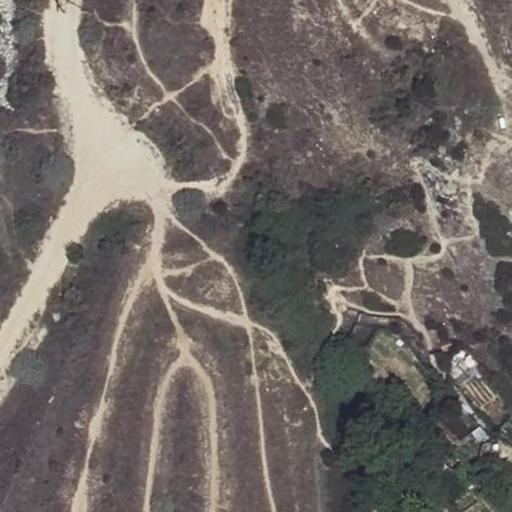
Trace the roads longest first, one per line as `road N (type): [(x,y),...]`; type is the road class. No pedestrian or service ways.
road 1 (track): [(0,382),(98,163)]
road 2 (track): [(98,163),(78,129),(51,0)]
